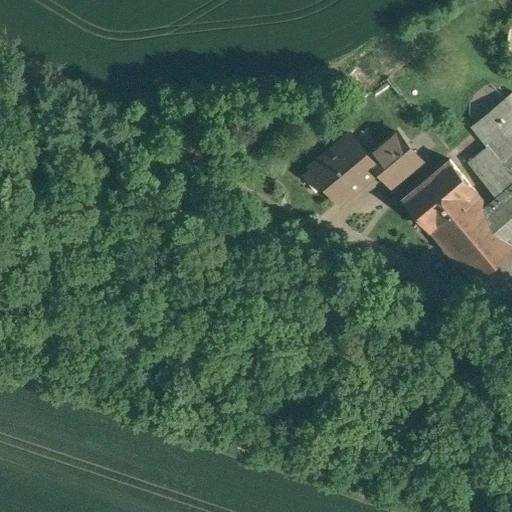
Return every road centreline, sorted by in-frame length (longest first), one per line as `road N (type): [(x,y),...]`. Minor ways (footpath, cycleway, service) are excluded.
road 1 (unclassified): [(458,511),(0,361)]
road 2 (track): [(242,190),(0,49)]
